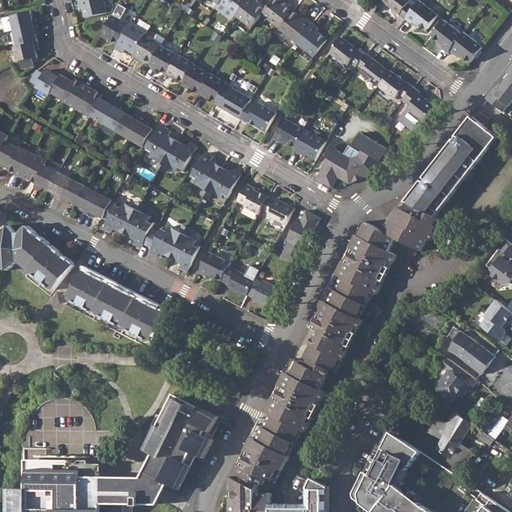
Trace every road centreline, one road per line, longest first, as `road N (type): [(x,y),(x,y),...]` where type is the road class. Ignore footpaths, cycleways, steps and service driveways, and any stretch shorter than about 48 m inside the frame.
road 1 (residential): [(354,216),(70,49),(58,0)]
road 2 (residential): [(287,345),(0,194)]
road 3 (residential): [(287,345),(221,469),(210,511)]
road 4 (residential): [(332,0),(471,99)]
road 5 (residential): [(471,99),(408,183),(354,216)]
road 6 (residential): [(346,511),(344,467),(382,392),(351,375)]
road 7 (residential): [(354,216),(287,345)]
